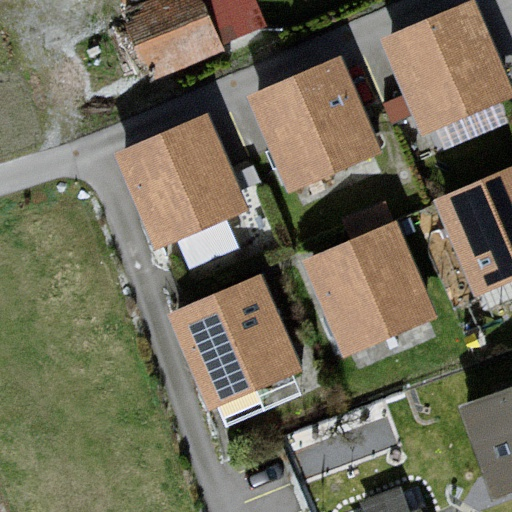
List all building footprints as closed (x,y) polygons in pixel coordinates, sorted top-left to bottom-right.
[(143,69),(269,23),(260,0),(121,0),(119,1),(143,69)] [(511,82),(479,6),(388,45),(430,140),(511,105),(511,82)] [(346,65),(255,103),(296,199),(387,161),(346,65)] [(209,121),(120,163),(167,260),(256,217),(209,121)] [(511,174),(439,207),(483,304),(511,290),(511,174)] [(402,229),(312,269),(354,365),(445,325),(402,229)] [(268,286),(177,327),(220,421),(310,381),(268,286)] [(511,383),(456,402),(476,460),(483,458),(496,496),(511,490),(511,383)] [(368,511),(421,511),(419,505),(406,510),(397,488),(365,500),(368,511)]
